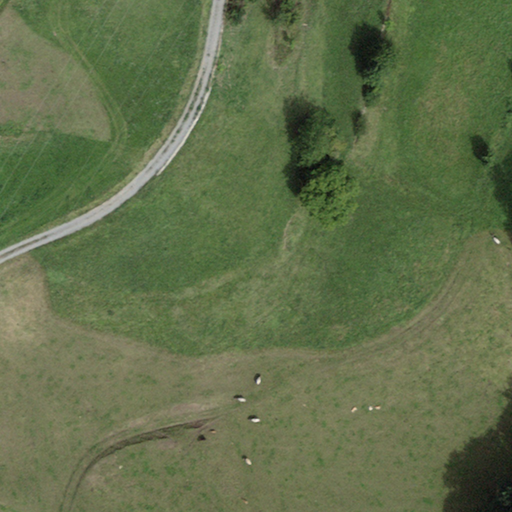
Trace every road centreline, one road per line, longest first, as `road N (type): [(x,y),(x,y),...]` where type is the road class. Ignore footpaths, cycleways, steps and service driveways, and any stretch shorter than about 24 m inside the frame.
road 1 (track): [(60,511),(74,470),(101,443),(217,410),(392,342),(430,315),(479,231)]
road 2 (track): [(219,0),(212,55),(182,132),(128,197),(0,258)]
